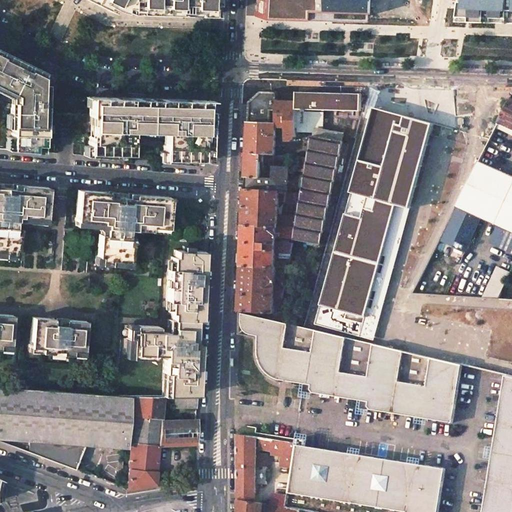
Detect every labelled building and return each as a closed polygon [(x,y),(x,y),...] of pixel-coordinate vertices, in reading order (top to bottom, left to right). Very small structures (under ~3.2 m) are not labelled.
[(86,0),(111,12),(214,15),(214,0),(86,0)] [(255,0),(255,16),(296,18),(296,9),(357,11),(357,0),(255,0)] [(511,0),(466,0),(465,22),(511,24),(511,0)] [(0,51),(0,93),(10,98),(10,127),(11,127),(10,149),(42,152),(44,107),(44,74),(0,51)] [(250,102),(249,122),(277,123),(277,102),(278,92),(262,91),(250,102)] [(363,94),(298,92),(298,102),(297,108),(363,110),(363,94)] [(210,100),(90,96),(88,155),(112,157),(112,154),(131,154),(131,129),(164,130),(163,155),(159,155),(158,161),(191,163),(192,160),(200,160),(208,154),(210,100)] [(511,98),(510,98),(499,121),(511,126),(511,98)] [(297,108),(298,102),(285,102),(277,102),(277,123),(277,127),(286,128),(286,140),(292,140),(296,135),(297,132),(297,110),(297,108)] [(433,123),(374,108),(315,323),(374,339),(433,123)] [(323,111),(297,110),(297,132),(322,132),(323,111)] [(498,123),(497,126),(511,133),(511,126),(499,121),(498,123)] [(249,122),(246,176),(264,178),(265,154),(275,155),(277,127),(277,123),(249,122)] [(310,157),(303,193),(301,203),(298,218),(296,228),(294,238),(294,239),(321,244),(324,230),(328,231),(333,209),(335,209),(348,146),(343,145),(344,139),(314,134),(310,157)] [(511,175),(479,161),(457,206),(458,207),(482,217),(493,223),(501,226),(511,231),(511,175)] [(264,178),(246,176),(246,188),(288,192),(289,167),(275,165),(274,179),(264,178)] [(45,187),(0,183),(0,255),(3,256),(12,256),(12,250),(15,250),(17,228),(20,220),(43,222),(45,187)] [(288,192),(246,188),(244,225),(296,228),(298,218),(283,217),(278,215),(279,201),(301,203),(303,193),(288,192)] [(77,189),(74,225),(104,227),(103,234),(98,234),(97,257),(99,257),(99,263),(109,264),(109,269),(129,270),(132,233),(163,235),(165,235),(168,196),(77,189)] [(482,217),(458,207),(443,241),(466,252),(475,232),(482,217)] [(244,225),(242,265),(275,267),(276,252),(292,253),(294,243),(276,242),(276,237),(294,238),(296,228),(244,225)] [(511,231),(501,226),(494,241),(511,249),(511,231)] [(180,250),(173,250),(173,257),(170,257),(169,268),(166,268),(166,279),(169,279),(169,285),(166,285),(165,300),(168,301),(168,312),(170,312),(170,319),(166,319),(166,331),(160,331),(161,326),(129,324),(129,328),(131,328),(130,338),(124,337),(123,357),(157,359),(157,354),(163,355),(161,395),(174,395),(196,395),(198,340),(193,340),(194,320),(199,320),(200,300),(202,251),(180,250)] [(242,265),(240,311),(274,313),(275,298),(283,298),(286,286),(275,286),(276,267),(275,267),(242,265)] [(510,273),(497,267),(484,298),(499,298),(510,273)] [(315,328),(240,311),(240,319),(240,321),(241,324),(243,327),(245,329),(247,331),(250,332),(253,333),(261,335),(260,349),(260,354),(261,359),(262,362),(264,366),(266,370),(269,373),(273,376),(276,378),(280,380),(283,381),(287,382),(303,385),(308,386),(306,393),(311,394),(315,394),(318,394),(365,401),(363,410),(368,410),(372,410),(375,410),(419,417),(421,418),(425,419),(428,420),(431,420),(434,420),(455,424),(465,364),(461,364),(315,328)] [(10,316),(0,315),(0,350),(8,351),(10,316)] [(84,322),(30,317),(28,348),(38,349),(38,354),(41,354),(49,354),(49,352),(59,352),(59,355),(71,356),(81,357),(84,322)] [(511,511),(511,375),(506,374),(498,423),(495,445),(493,451),(493,460),(489,482),(484,511),(511,511)] [(239,432),(238,434),(257,437),(261,438),(285,442),(288,442),(297,444),(293,467),(288,495),(287,507),(305,510),(307,510),(318,511),(441,511),(448,469),(426,466),(424,464),(420,463),(416,463),(412,464),(368,457),(362,454),(358,454),(352,454),(311,447),(312,442),(310,440),(308,439),(305,439),(301,439),(300,440),(295,440),(257,434),(257,429),(253,428),(247,427),(245,427),(243,428),(241,429),(240,430),(239,432)] [(238,434),(238,499),(256,502),(256,483),(267,485),(268,458),(267,454),(257,454),(257,437),(238,434)] [(285,442),(261,438),(260,448),(284,452),(285,442)] [(130,445),(126,488),(154,483),(157,444),(129,442),(130,445)] [(297,444),(288,442),(285,465),(293,467),(297,444)] [(272,493),(271,504),(287,507),(288,495),(272,493)] [(256,502),(238,499),(238,511),(304,511),(305,510),(287,507),(271,504),(256,502)]
